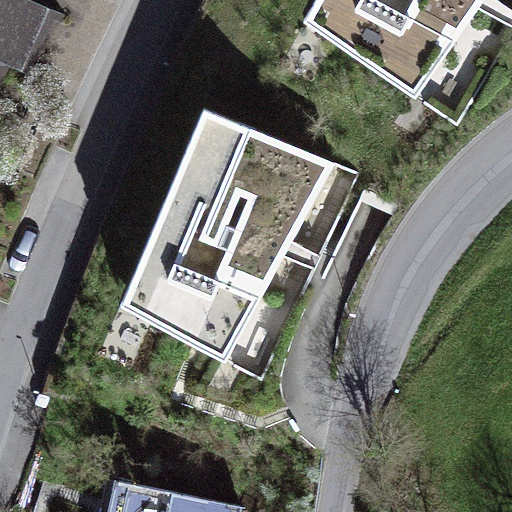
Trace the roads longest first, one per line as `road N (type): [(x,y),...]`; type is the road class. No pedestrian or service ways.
road 1 (residential): [(511,150),(418,246),(361,374),(337,511)]
road 2 (residential): [(163,0),(0,369)]
